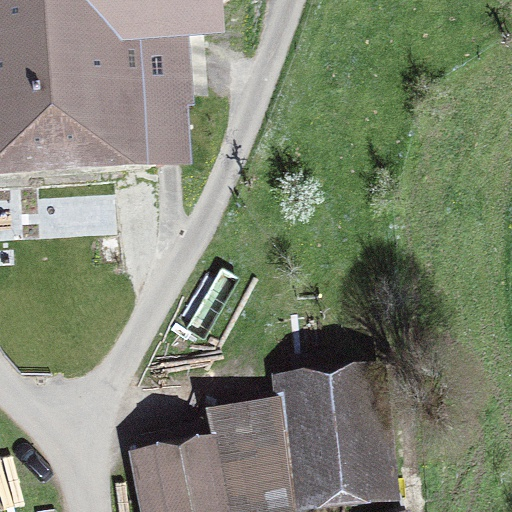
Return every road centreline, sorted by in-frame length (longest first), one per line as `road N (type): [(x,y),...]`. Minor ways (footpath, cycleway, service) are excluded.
road 1 (track): [(74,427),(110,382),(203,222),(290,0)]
road 2 (unclassified): [(0,383),(74,427),(90,511)]
